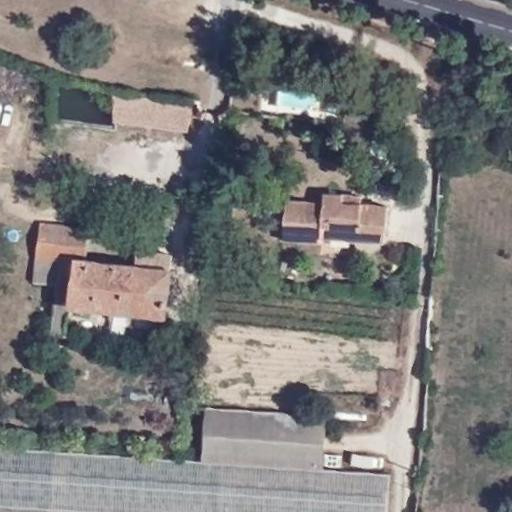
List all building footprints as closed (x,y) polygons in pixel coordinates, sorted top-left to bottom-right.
[(112,97),(111,129),(190,130),(191,99),(112,97)] [(388,243),(393,205),(367,201),(369,193),(331,188),(330,201),(292,197),(291,204),(281,203),(278,231),(327,239),(328,234),(388,243)] [(88,227),(40,218),(32,279),(52,282),(46,322),(61,324),(65,300),(159,315),(166,268),(170,269),(173,255),(135,247),(132,266),(83,256),(88,227)] [(234,459),(240,411),(207,407),(203,455),(234,459)] [(320,417),(240,411),(234,459),(267,461),(268,464),(316,469),(317,466),(320,417)] [(267,461),(234,459),(203,455),(175,454),(0,441),(0,511),(378,511),(380,469),(317,466),(316,469),(268,464),(267,461)]
